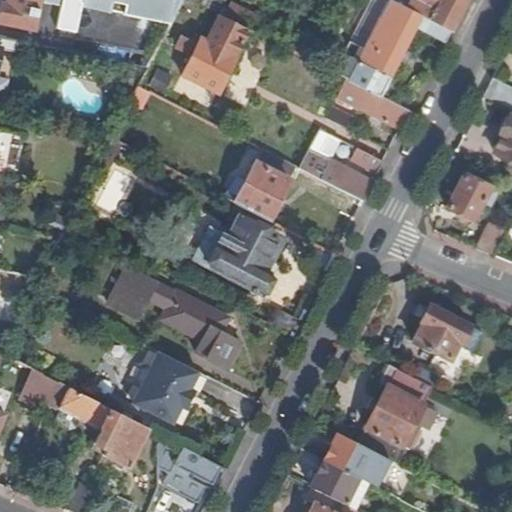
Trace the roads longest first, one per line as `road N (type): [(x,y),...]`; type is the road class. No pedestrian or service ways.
road 1 (tertiary): [(378,234),(234,511)]
road 2 (tertiary): [(499,0),(378,234)]
road 3 (residential): [(378,234),(511,290)]
